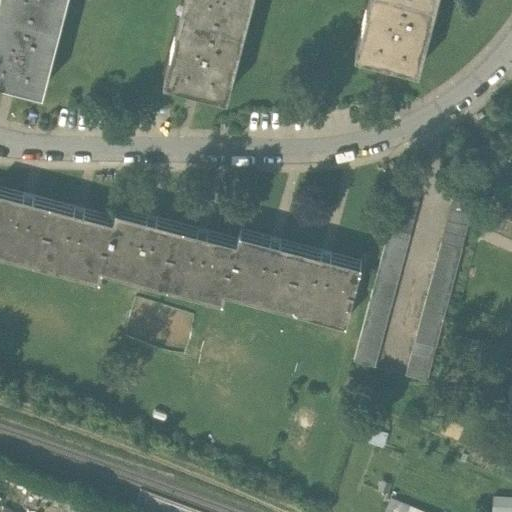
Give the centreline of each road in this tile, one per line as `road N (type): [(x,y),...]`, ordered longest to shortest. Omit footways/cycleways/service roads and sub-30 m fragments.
road 1 (residential): [(0,137),(62,153),(339,146),(406,127),(511,44)]
road 2 (track): [(0,395),(281,511)]
